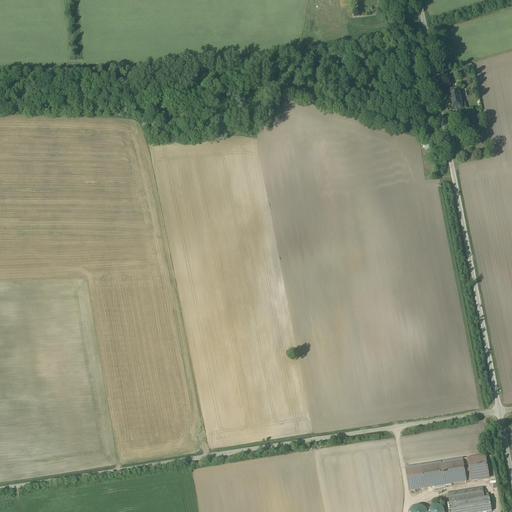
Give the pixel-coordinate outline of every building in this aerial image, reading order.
[(458,90),(449,92),(452,111),(462,109),(458,90)] [(467,116),(469,129),(476,128),(474,115),(467,116)] [(469,472),(471,481),(489,478),(485,456),(467,459),(469,469),(469,472)] [(462,460),(422,466),(426,489),(466,482),(464,472),(464,470),(462,460)] [(426,489),(422,466),(406,469),(409,491),(426,489)] [(483,489),(448,494),(449,504),(484,498),(484,496),(483,489)] [(484,498),(449,504),(450,511),(491,511),(489,498),(484,498)]
